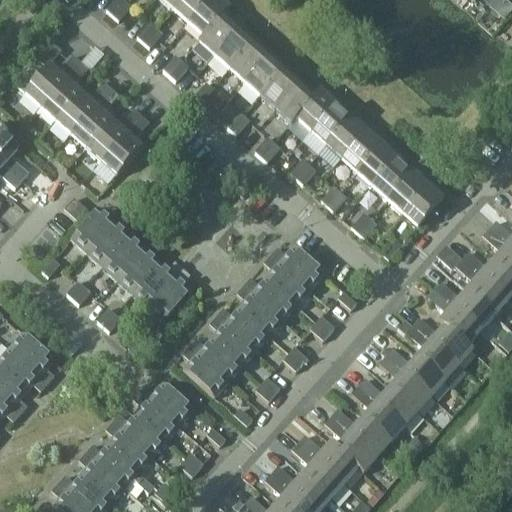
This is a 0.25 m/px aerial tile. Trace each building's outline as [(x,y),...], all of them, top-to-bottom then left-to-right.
[(116,0),(105,13),(118,25),(131,10),(119,0),(116,0)] [(157,0),(172,14),(184,0),(157,0)] [(184,0),(172,14),(187,28),(211,0),(184,0)] [(222,0),(211,0),(187,28),(203,41),(228,13),(220,6),(224,2),(222,0)] [(228,13),(203,41),(197,48),(212,61),(242,28),(235,21),(231,26),(223,19),(228,14),(228,13)] [(143,47),(156,32),(148,26),(136,40),(143,47)] [(242,28),(212,61),(228,75),(253,46),(246,40),(250,35),(242,28)] [(143,47),(149,52),(162,38),(156,32),(143,47)] [(253,46),(228,75),(243,88),(272,55),(265,49),(261,53),(253,46)] [(272,55),(243,88),(258,102),(284,73),(276,67),(280,62),(272,55)] [(169,80),(182,65),(174,58),(162,73),(169,80)] [(39,113),(80,66),(72,59),(56,77),(48,70),(46,73),(36,65),(14,89),(24,98),(23,99),(39,113)] [(169,80),(175,85),(187,70),(182,65),(169,80)] [(80,66),(39,113),(54,126),(79,98),(71,91),(88,72),(80,66)] [(284,73),(258,102),(274,115),(303,82),(296,76),(292,80),(284,73)] [(303,82),(274,115),(289,129),(294,123),(314,100),(307,94),(311,89),(303,82)] [(79,98),(54,126),(69,140),(110,93),(103,86),(87,104),(79,98)] [(193,101),(206,112),(218,98),(205,86),(193,101)] [(110,93),(69,140),(84,153),(109,125),(102,118),(118,100),(110,93)] [(314,100),(294,123),(310,136),(339,103),(331,96),(327,101),(320,94),(314,100)] [(339,103),(310,136),(325,150),(350,121),(343,115),(347,110),(339,103)] [(109,125),(84,153),(99,167),(141,120),(133,113),(117,131),(109,125)] [(230,134),(243,119),(236,113),(223,128),(230,134)] [(230,134),(236,140),(249,125),(243,119),(230,134)] [(141,120),(99,167),(115,181),(140,153),(132,145),(148,127),(141,120)] [(350,121),(325,150),(340,163),(370,130),(362,124),(358,128),(350,121)] [(370,130),(340,163),(356,177),(381,149),(373,142),(377,137),(370,130)] [(28,176),(10,160),(18,152),(0,136),(0,164),(21,184),(28,176)] [(260,161),(273,146),(266,140),(254,155),(260,161)] [(260,161),(267,167),(279,152),(273,146),(260,161)] [(381,149),(356,177),(371,190),(400,158),(393,151),(389,156),(381,149)] [(400,158),(371,190),(386,204),(412,176),(404,169),(408,165),(400,158)] [(296,183),(308,168),(301,162),(289,177),(296,183)] [(21,184),(0,164),(0,179),(14,192),(21,184)] [(296,183),(302,189),(315,174),(308,168),(296,183)] [(412,176),(386,204),(402,218),(431,185),(423,178),(419,182),(412,176)] [(431,185),(402,218),(417,232),(443,203),(434,196),(438,192),(431,185)] [(326,210),(339,196),(332,189),(320,204),(326,210)] [(326,210),(333,216),(345,201),(339,196),(326,210)] [(72,202),(62,213),(75,224),(85,213),(72,202)] [(99,212),(70,243),(86,257),(121,218),(113,211),(106,219),(99,212)] [(357,237),(370,222),(363,216),(350,231),(357,237)] [(121,218),(86,257),(101,271),(129,240),(121,232),(128,224),(121,218)] [(357,237),(363,243),(376,228),(370,222),(357,237)] [(511,240),(495,225),(488,233),(511,253),(511,240)] [(511,253),(488,233),(482,240),(499,256),(492,264),(511,281),(511,253)] [(129,240),(101,271),(117,285),(152,245),(143,238),(136,246),(129,240)] [(387,265),(401,250),(394,244),(381,259),(387,265)] [(152,245),(117,285),(132,298),(160,267),(152,260),(159,252),(152,245)] [(454,271),(461,264),(446,250),(435,261),(451,275),(454,271)] [(324,279),(293,251),(285,260),(277,253),(270,260),(310,295),(324,279)] [(511,298),(511,281),(492,264),(485,271),(468,256),(461,264),(507,304),(511,298)] [(310,295),(270,260),(263,268),(271,276),(265,283),(296,310),(310,295)] [(48,282),(59,269),(52,262),(41,275),(48,282)] [(507,304),(461,264),(454,271),(472,287),(465,294),(493,320),(507,304)] [(160,267),(132,298),(147,312),(182,273),(173,265),(166,273),(160,267)] [(182,273),(147,312),(163,326),(191,295),(182,287),(189,279),(182,273)] [(296,310),(265,283),(258,291),(249,283),(243,290),(283,326),(296,310)] [(72,304),(84,290),(77,284),(65,298),(72,304)] [(493,320),(465,294),(458,302),(441,287),(434,294),(480,335),(493,320)] [(78,309),(90,296),(84,290),(72,304),(78,309)] [(283,326),(243,290),(236,298),(244,306),(238,313),(269,341),(283,326)] [(480,335),(434,294),(427,302),(445,317),(438,325),(466,351),(480,335)] [(343,295),(337,302),(349,313),(355,307),(343,295)] [(114,318),(107,311),(96,324),(103,331),(114,318)] [(269,341),(238,313),(230,321),(222,314),(216,321),(255,356),(269,341)] [(114,318),(103,331),(109,336),(120,323),(114,318)] [(315,327),(328,338),(333,332),(320,320),(315,327)] [(255,356),(216,321),(208,329),(217,336),(210,343),(242,371),(255,356)] [(472,356),(466,351),(438,325),(437,326),(443,331),(436,339),(419,323),(413,330),(459,371),(472,356)] [(315,327),(309,333),(322,345),(328,338),(315,327)] [(459,371),(413,330),(405,338),(423,354),(417,361),(445,386),(459,371)] [(53,365),(22,337),(8,353),(47,388),(54,380),(46,373),(53,365)] [(127,353),(134,359),(146,346),(139,340),(127,353)] [(242,371),(210,343),(204,351),(195,344),(189,351),(228,387),(242,371)] [(228,387),(189,351),(181,359),(190,367),(183,375),(214,403),(228,387)] [(287,357),(300,369),(306,362),(293,351),(287,357)] [(47,388),(8,353),(0,361),(0,373),(26,396),(33,389),(40,395),(47,388)] [(445,386),(417,361),(410,369),(392,353),(386,361),(431,401),(445,386)] [(287,357),(282,364),(294,375),(300,369),(287,357)] [(484,367),(490,372),(499,362),(493,357),(484,367)] [(431,401),(386,361),(379,369),(396,384),(390,392),(418,417),(431,401)] [(26,396),(0,373),(0,401),(20,419),(27,411),(19,404),(26,396)] [(260,388),(273,400),(279,393),(266,381),(260,388)] [(418,417),(390,392),(383,399),(365,384),(358,392),(404,432),(418,417)] [(192,416),(161,388),(154,396),(146,389),(139,397),(178,432),(192,416)] [(260,388),(254,394),(268,406),(273,400),(260,388)] [(404,432),(358,392),(352,399),(369,414),(362,422),(390,447),(404,432)] [(178,432),(139,397),(131,405),(139,412),(134,419),(165,447),(178,432)] [(20,419),(0,401),(0,425),(6,419),(13,426),(20,419)] [(233,419),(246,431),(252,424),(239,412),(233,419)] [(390,447),(362,422),(356,429),(339,414),(331,422),(377,463),(390,447)] [(165,447),(134,419),(126,427),(118,420),(112,427),(151,462),(165,447)] [(377,463),(331,422),(325,429),(342,445),(335,453),(363,478),(377,463)] [(151,462),(112,427),(104,436),(112,443),(106,450),(138,477),(151,462)] [(206,439),(219,451),(225,444),(212,432),(206,439)] [(363,478),(335,453),(334,454),(328,448),(321,455),(305,440),(298,447),(344,488),(356,474),(362,479),(363,478)] [(344,488),(298,447),(291,456),(308,471),(302,478),(330,503),(344,488)] [(138,477),(106,450),(100,458),(92,451),(85,458),(124,493),(138,477)] [(184,464),(197,475),(203,469),(190,457),(184,464)] [(124,493),(85,458),(76,468),(84,474),(79,480),(111,508),(124,493)] [(184,464),(178,470),(191,482),(197,475),(184,464)] [(322,511),(330,503),(302,478),(294,486),(278,471),(271,478),(308,511),(322,511)] [(308,511),(271,478),(264,486),(281,501),(274,509),(278,511),(308,511)] [(107,511),(111,508),(79,480),(72,488),(65,481),(58,488),(84,511),(107,511)] [(84,511),(58,488),(50,497),(58,504),(52,511),(84,511)] [(157,494),(170,506),(176,499),(163,488),(157,494)] [(157,494),(151,501),(163,511),(164,511),(170,506),(157,494)] [(369,511),(371,511),(382,500),(377,495),(365,508),(369,511)] [(278,511),(274,509),(271,511),(262,511),(251,502),(244,509),(247,511),(278,511)]
